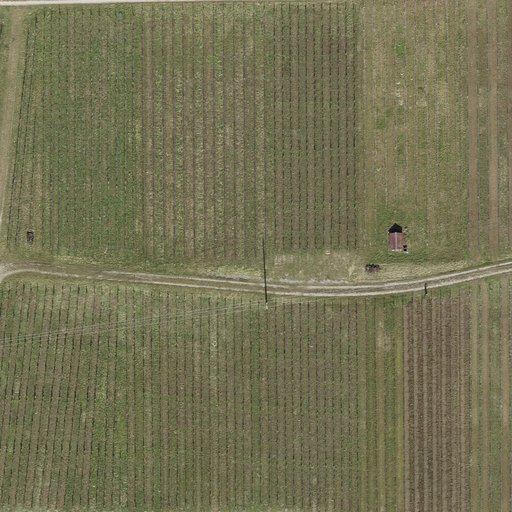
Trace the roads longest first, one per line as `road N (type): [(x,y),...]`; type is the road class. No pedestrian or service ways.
road 1 (track): [(0,279),(35,268),(323,293),(419,286),(511,266)]
road 2 (track): [(198,0),(0,5)]
road 3 (track): [(0,197),(15,6)]
